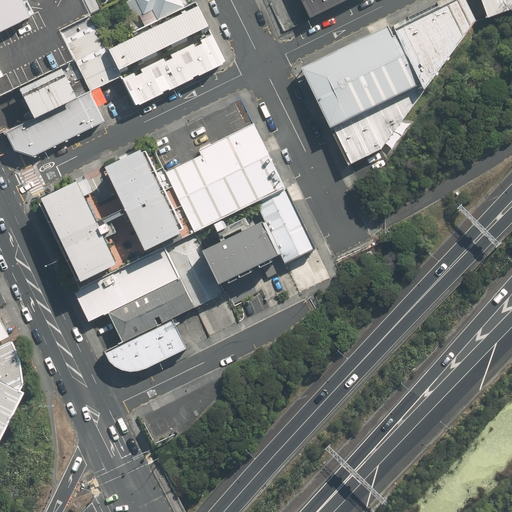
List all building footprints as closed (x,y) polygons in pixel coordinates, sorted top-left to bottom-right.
[(60,29),(89,15),(80,0),(0,0),(0,93),(13,88),(55,67),(74,58),(60,29)] [(86,0),(92,12),(117,0),(86,0)] [(186,4),(184,0),(128,0),(125,1),(133,17),(137,15),(142,26),(186,4)] [(300,0),(309,19),(346,0),(300,0)] [(477,20),(468,0),(454,0),(396,29),(398,33),(423,82),(426,89),(477,20)] [(511,8),(511,0),(483,0),(489,16),(511,8)] [(205,24),(194,1),(186,4),(142,26),(103,45),(115,67),(205,24)] [(74,58),(89,90),(119,76),(115,67),(103,45),(89,15),(60,29),(74,58)] [(119,76),(134,104),(223,61),(205,24),(115,67),(119,76)] [(423,82),(398,33),(395,35),(389,24),(302,67),(332,127),(333,126),(423,82)] [(72,65),(16,93),(27,115),(84,87),(72,65)] [(353,163),(382,148),(426,89),(423,82),(333,126),(353,163)] [(101,120),(87,91),(1,133),(10,151),(27,156),(101,120)] [(286,187),(254,123),(199,150),(202,155),(166,172),(195,232),(256,202),(286,187)] [(113,196),(121,212),(122,214),(123,217),(142,256),(178,238),(137,155),(101,172),(113,196)] [(94,229),(92,225),(79,199),(92,193),(86,181),(37,204),(76,285),(113,268),(100,242),(94,229)] [(265,221),(281,253),(285,263),(316,248),(286,187),(256,202),(265,221)] [(204,250),(221,283),(281,253),(265,221),(204,250)] [(181,277),(196,306),(225,292),(221,283),(204,250),(195,232),(166,247),(181,277)] [(109,312),(181,277),(166,247),(75,290),(89,321),(109,312)] [(196,306),(181,277),(109,312),(123,342),(172,318),(196,306)] [(172,318),(123,342),(105,350),(111,363),(118,368),(124,370),(130,371),(137,371),(142,369),(148,367),(187,349),(172,318)] [(0,428),(18,395),(14,393),(18,385),(14,358),(8,344),(0,347),(0,428)]
